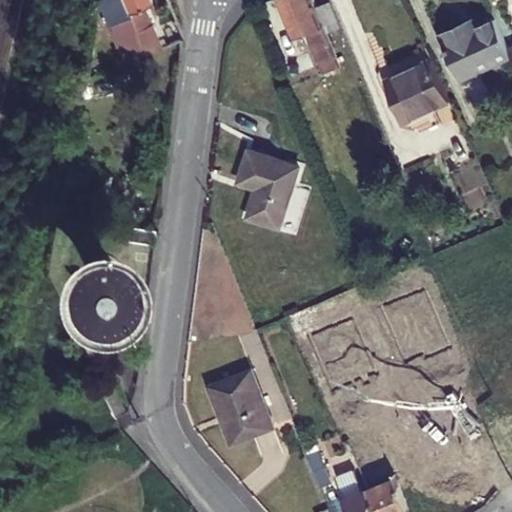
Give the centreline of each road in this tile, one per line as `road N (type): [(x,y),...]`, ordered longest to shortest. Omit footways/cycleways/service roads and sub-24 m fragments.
road 1 (residential): [(161,364),(208,0)]
road 2 (residential): [(161,364),(164,432),(230,511)]
